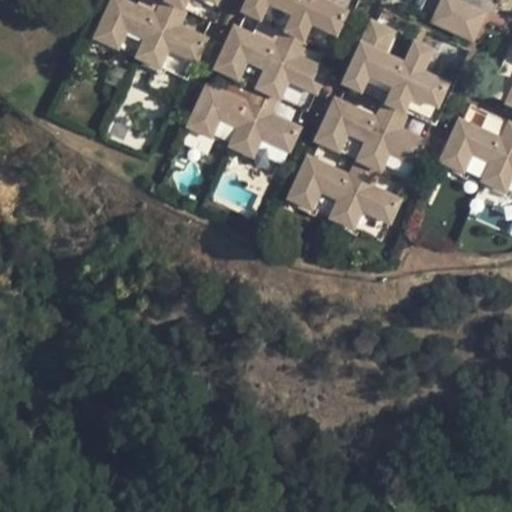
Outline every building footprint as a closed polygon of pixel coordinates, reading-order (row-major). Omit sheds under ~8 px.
[(140,0),(160,8),(163,0),(183,0),(192,4),(193,0),(140,0)] [(193,0),(192,4),(184,21),(200,29),(203,30),(210,13),(236,26),(247,1),(243,0),(193,0)] [(275,0),(262,31),(280,40),(287,24),(312,35),(323,11),(301,0),(275,0)] [(312,35),(304,51),(321,59),(324,61),(332,44),(356,56),(367,31),(343,20),(352,0),(327,0),(323,11),(312,35)] [(364,0),(363,3),(391,14),(397,0),(364,0)] [(464,0),(443,0),(434,20),(475,38),(487,10),(464,0)] [(132,19),(113,61),(132,69),(140,51),(165,62),(177,39),(132,19)] [(165,62),(157,81),(173,88),(182,70),(214,85),(225,61),(193,46),(200,29),(184,21),(177,39),(165,62)] [(394,37),(366,99),(385,108),(392,93),(417,103),(428,79),(404,68),(413,46),(394,37)] [(254,49),(235,91),(254,100),(262,81),(286,93),(297,69),(254,49)] [(286,93),(278,112),(295,119),(303,101),(337,115),(348,92),(314,76),(321,59),(304,51),(297,69),(286,93)] [(417,103),(410,119),(427,127),(429,128),(437,112),(461,123),(471,99),(448,88),(456,67),(438,58),(428,79),(417,103)] [(227,109),(208,151),(227,158),(234,142),(260,153),(270,129),(227,109)] [(260,153),(252,169),(268,177),(276,159),(310,175),(320,152),(287,136),(295,119),(278,112),(270,129),(260,153)] [(358,119),(339,160),(358,169),(366,151),(391,161),(401,137),(358,119)] [(391,161),(383,180),(399,188),(408,169),(442,184),(452,162),(419,145),(427,127),(410,119),(401,137),(391,161)] [(511,144),(485,132),(466,173),(485,182),(493,164),(511,172),(511,144)] [(331,179),(311,220),(331,228),(338,211),(363,222),(374,198),(331,179)] [(363,222),(355,238),(372,247),(381,228),(414,244),(425,221),(392,205),(399,188),(383,180),(374,198),(363,222)]
